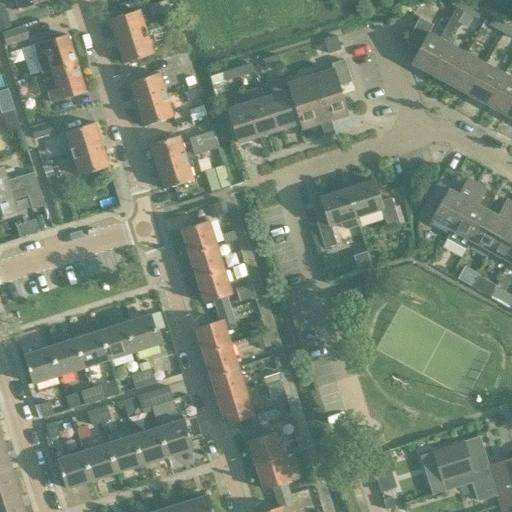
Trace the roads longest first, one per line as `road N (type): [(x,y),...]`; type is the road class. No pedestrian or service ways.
road 1 (residential): [(226,463),(148,221)]
road 2 (residential): [(148,221),(80,0)]
road 3 (residential): [(69,511),(226,463)]
road 4 (residential): [(0,271),(148,221)]
road 5 (residential): [(0,365),(45,511)]
